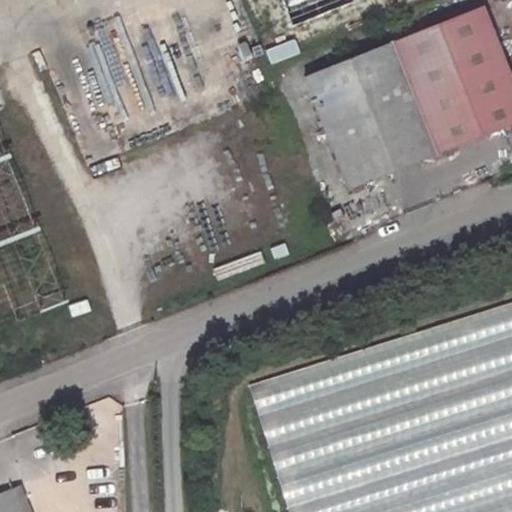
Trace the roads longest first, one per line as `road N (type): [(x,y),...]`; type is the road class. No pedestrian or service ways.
road 1 (unclassified): [(172,339),(511,203)]
road 2 (unclassified): [(0,408),(172,339)]
road 3 (unclassified): [(177,511),(172,339)]
